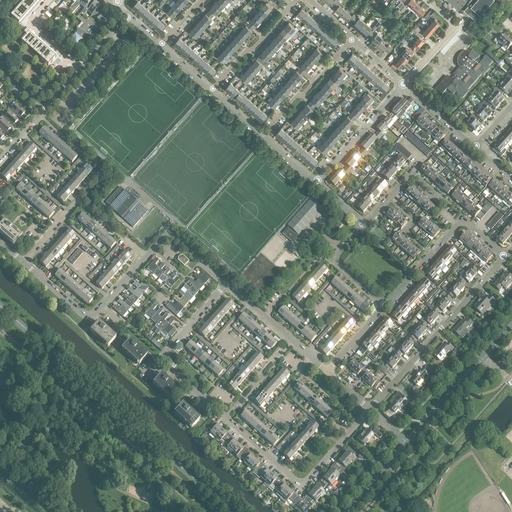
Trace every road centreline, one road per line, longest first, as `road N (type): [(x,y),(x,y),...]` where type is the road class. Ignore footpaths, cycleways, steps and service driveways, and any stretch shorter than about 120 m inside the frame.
road 1 (residential): [(370,409),(302,482),(266,455),(163,359),(227,283)]
road 2 (tertiary): [(231,511),(0,306)]
road 3 (residential): [(370,409),(505,256)]
road 4 (residential): [(227,283),(169,236),(101,306)]
road 5 (tertiary): [(408,442),(511,325)]
road 6 (residential): [(326,370),(227,283)]
road 7 (residential): [(262,134),(352,38)]
road 8 (residential): [(315,181),(402,84)]
road 9 (residential): [(211,87),(297,0)]
